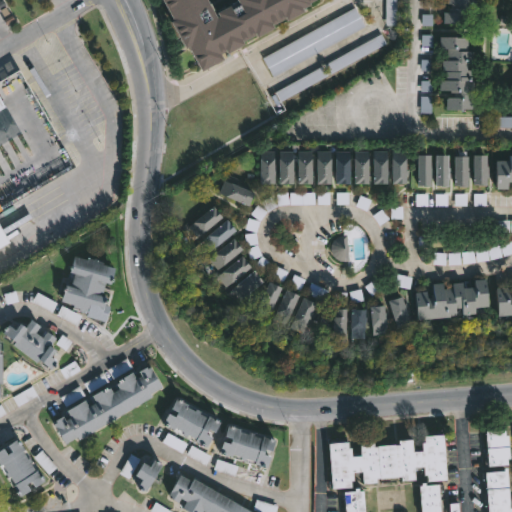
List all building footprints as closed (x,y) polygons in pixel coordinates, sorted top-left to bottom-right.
[(157,0),(189,68),(321,8),(321,0),(157,0)] [(361,0),(362,8),(373,8),(373,0),(361,0)] [(398,0),(387,0),(387,26),(398,26),(398,0)] [(473,0),(473,15),(471,15),(471,22),(442,23),(442,11),(444,11),(444,8),(450,8),(450,3),(446,3),(446,0),(473,0)] [(263,56),(272,76),(367,31),(358,11),(263,56)] [(325,64),(330,74),(388,46),(383,36),(325,64)] [(466,38),(466,49),(461,49),(461,51),(472,51),(472,63),(466,63),(466,70),(473,70),(472,110),(444,109),(444,98),(448,98),(448,91),(438,90),(438,80),(444,80),(444,72),(440,72),(441,60),(446,60),(446,49),(438,48),(438,37),(466,38)] [(329,78),(324,68),(275,93),(280,103),(329,78)] [(511,76),(503,85),(511,94),(511,76)] [(0,210),(0,231),(7,243),(0,247),(0,98),(20,132),(0,144),(0,208),(1,210),(0,210)] [(366,149),(366,168),(369,168),(369,174),(366,174),(366,181),(352,181),(352,149),(366,149)] [(385,149),(385,168),(388,168),(388,174),(385,174),(385,182),(370,182),(371,149),(385,149)] [(347,150),(347,168),(350,168),(350,174),(347,174),(347,181),(333,181),(333,150),(347,150)] [(404,164),(404,168),(407,168),(407,174),(404,174),(404,181),(390,181),(390,150),(404,150),(404,164)] [(259,184),(258,184),(258,151),(273,151),(273,155),(276,155),(276,161),(273,161),(272,184),(259,184)] [(292,151),(293,174),(292,174),(292,184),(278,184),(278,151),(292,151)] [(311,151),(311,168),(312,168),(312,174),(311,174),(311,184),(296,184),(296,151),(311,151)] [(329,151),(328,168),(331,168),(331,174),(328,174),(328,181),(314,181),(314,151),(329,151)] [(511,179),(507,179),(506,186),(495,186),(495,158),(507,158),(507,153),(511,153),(511,179)] [(429,169),(429,173),(432,173),(432,179),(429,179),(429,186),(415,186),(415,154),(429,155),(429,169)] [(486,169),(486,173),(489,173),(489,179),(486,179),(486,186),(472,186),(472,155),(486,155),(486,169)] [(447,170),(447,174),(450,174),(450,180),(447,180),(447,187),(433,187),(433,156),(447,156),(447,170)] [(466,170),(466,174),(469,174),(469,180),(466,180),(466,187),(452,187),(452,156),(466,156),(466,170)] [(252,191),(247,204),(217,191),(223,178),(252,191)] [(221,217),(196,237),(187,225),(212,205),(221,217)] [(0,253),(12,247),(0,224),(0,211),(1,211),(0,208),(0,253)] [(235,230),(210,250),(201,239),(226,219),(235,230)] [(343,260),(337,259),(333,255),(330,251),(330,245),(332,240),(335,236),(346,234),(348,260),(343,260)] [(241,249),(217,269),(208,258),(232,238),(241,249)] [(71,255),(83,259),(84,256),(90,258),(91,256),(94,257),(93,259),(100,261),(99,264),(111,267),(106,283),(101,282),(98,294),(103,296),(98,312),(85,308),(84,311),(75,309),(75,307),(70,306),(70,304),(57,300),(62,284),(67,286),(71,273),(66,272),(71,255)] [(249,266),(228,284),(219,273),(240,255),(249,266)] [(255,286),(242,297),(233,286),(253,270),(262,281),(255,286)] [(485,283),(487,306),(473,307),(474,312),(460,313),(460,307),(454,307),(455,316),(415,319),(412,292),(425,291),(426,293),(430,293),(430,283),(441,282),(442,288),(451,288),(450,282),(461,282),(461,287),(473,287),(472,279),(485,278),(485,283)] [(278,295),(276,300),(275,300),(268,315),(255,309),(267,281),(280,287),(277,294),(278,295)] [(511,313),(497,315),(495,286),(507,286),(508,289),(511,289),(511,285),(511,313)] [(295,302),(293,307),(291,306),(284,323),(271,318),(284,289),(297,295),(294,301),(295,302)] [(400,295),(402,301),(403,301),(408,320),(394,324),(387,299),(400,295)] [(302,329),(301,332),(288,326),(301,297),(314,303),(302,329)] [(382,303),(383,311),(386,311),(386,317),(383,317),(385,332),(371,333),(368,305),(382,303)] [(344,335),(332,335),(331,318),(336,307),(344,307),(344,315),(347,315),(348,321),(344,321),(344,335)] [(363,308),(363,315),(366,315),(366,322),(362,322),(362,336),(348,336),(349,307),(363,308)] [(37,325),(32,331),(39,336),(44,330),(52,336),(46,345),(53,349),(48,356),(54,361),(48,368),(36,360),(34,362),(9,343),(11,340),(0,331),(0,329),(5,324),(12,329),(17,322),(22,326),(28,318),(37,325)] [(148,366),(160,386),(148,393),(149,396),(76,439),(74,436),(63,443),(51,424),(54,422),(53,420),(60,416),(63,420),(69,417),(65,410),(82,400),(87,407),(94,402),(90,395),(99,390),(101,392),(108,388),(111,393),(118,389),(115,383),(121,379),(120,378),(130,372),(134,379),(139,376),(136,371),(144,366),(145,368),(148,366)] [(175,400),(178,402),(179,400),(187,405),(185,407),(193,412),(194,409),(199,412),(198,414),(206,418),(207,416),(219,423),(213,433),(207,430),(204,435),(210,438),(205,448),(193,441),(194,440),(186,435),(184,438),(180,435),(182,433),(175,429),(174,431),(161,424),(167,414),(174,418),(177,413),(170,409),(175,400)] [(239,431),(247,434),(248,432),(254,434),(253,436),(260,438),(261,436),(275,440),(271,452),(264,450),(262,455),(269,458),(266,468),(253,464),(253,462),(245,459),(244,461),(239,460),(240,457),(232,455),(231,457),(218,453),(222,442),(229,444),(231,439),(223,437),(227,425),(239,429),(239,431)] [(504,428),(505,433),(507,433),(509,457),(506,457),(507,463),(487,464),(485,429),(504,428)] [(441,432),(445,478),(428,479),(427,473),(424,473),(424,465),(415,465),(416,478),(403,479),(402,474),(377,476),(377,481),(364,482),(363,469),(353,469),(354,479),(351,480),(352,485),(332,487),(329,441),(348,440),(349,446),(352,446),(353,454),(362,454),(361,441),(375,440),(375,444),(379,444),(379,443),(400,442),(400,438),(413,437),(414,449),(423,449),(423,440),(425,440),(425,433),(441,432)] [(19,450),(24,458),(26,457),(29,461),(27,462),(32,470),(34,469),(42,480),(32,487),(28,481),(23,484),(27,490),(17,497),(9,485),(12,484),(7,476),(5,477),(2,472),(4,471),(0,464),(0,448),(4,454),(9,451),(4,445),(14,438),(21,448),(19,450)] [(157,464),(141,490),(133,485),(137,478),(130,473),(138,461),(145,465),(149,459),(157,464)] [(506,489),(507,507),(511,506),(511,511),(485,511),(483,471),(502,470),(501,467),(505,466),(506,489)] [(177,473),(189,480),(191,477),(250,511),(205,511),(200,509),(198,511),(193,511),(192,511),(191,511),(189,511),(179,507),(183,499),(178,496),(175,501),(168,497),(169,495),(166,493),(177,473)] [(423,482),(423,485),(436,484),(437,511),(418,511),(417,485),(419,485),(419,482),(423,482)] [(360,488),(364,488),(366,511),(346,511),(345,490),(356,489),(356,486),(359,486),(360,488)]
